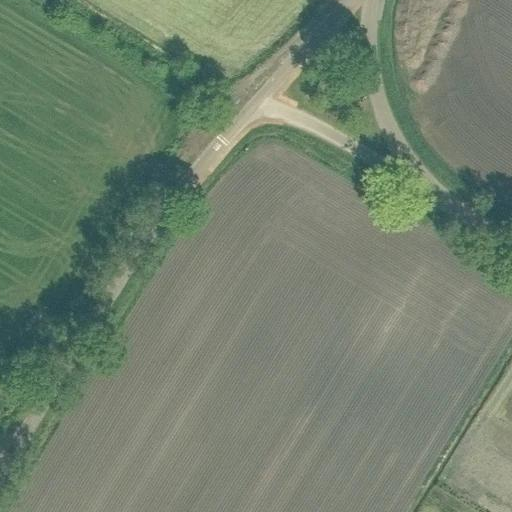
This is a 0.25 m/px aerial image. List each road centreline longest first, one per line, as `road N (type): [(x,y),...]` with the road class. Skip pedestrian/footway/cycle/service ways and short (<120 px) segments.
road 1 (unclassified): [(0,477),(181,185),(248,110)]
road 2 (tertiary): [(417,180),(373,83),(371,0)]
road 3 (tertiary): [(248,110),(284,113),(417,180)]
road 4 (tertiary): [(248,110),(346,0)]
